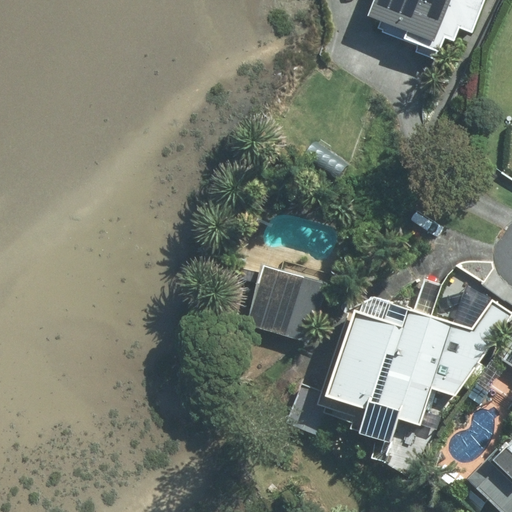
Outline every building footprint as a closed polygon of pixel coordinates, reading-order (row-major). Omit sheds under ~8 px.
[(376,0),(371,13),(409,28),(406,36),(442,50),(448,35),(458,39),(463,26),(473,30),(485,0),(376,0)] [(329,285),(261,266),(245,326),(310,346),(329,285)] [(500,297),(457,267),(443,286),(431,319),(388,305),(382,323),(355,314),(329,397),(302,387),(287,426),(320,439),(334,406),(367,414),(360,439),(392,445),(399,421),(422,428),(432,392),(456,400),(511,316),(511,315),(495,304),(500,297)] [(511,347),(502,363),(511,369),(511,347)] [(511,443),(491,466),(511,486),(511,443)]
